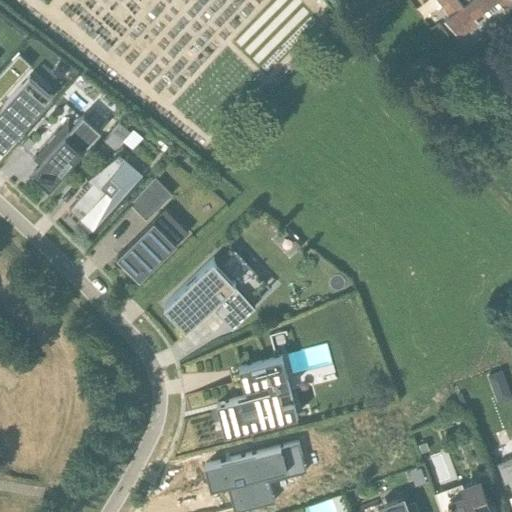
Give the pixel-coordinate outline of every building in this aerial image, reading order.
[(511,0),(431,0),(437,8),(443,5),(450,14),(445,17),(459,37),(479,23),(475,18),(484,11),(488,17),(501,7),(503,9),(511,2),(511,0)] [(0,97),(25,69),(12,57),(0,71),(0,97)] [(18,82),(0,102),(0,144),(3,147),(42,102),(18,82)] [(32,173),(50,189),(85,150),(102,131),(84,115),(68,133),(69,137),(68,138),(66,135),(57,145),(56,144),(42,160),(36,156),(34,158),(40,164),(41,164),(32,173)] [(120,122),(104,140),(114,149),(130,131),(120,122)] [(33,142),(27,137),(21,145),(27,150),(33,142)] [(69,209),(92,230),(142,174),(119,154),(88,179),(92,183),(69,209)] [(157,177),(131,203),(146,219),(173,193),(157,177)] [(154,219),(117,255),(140,278),(177,242),(154,219)] [(215,257),(164,304),(186,327),(212,303),(233,324),(255,303),(251,298),(269,282),(232,242),(215,257)] [(298,414),(282,356),(282,355),(239,366),(231,369),(236,389),(227,392),(229,400),(217,403),(225,433),(298,414)] [(426,442),(419,445),(422,452),(429,449),(426,442)] [(216,483),(233,478),(240,507),(266,500),(258,471),(288,463),(283,444),(210,464),(216,483)] [(511,457),(498,462),(505,481),(511,478),(511,457)] [(492,511),(480,480),(463,486),(466,494),(448,500),(450,504),(452,504),(454,511),(492,511)] [(407,502),(405,494),(378,504),(381,511),(419,511),(415,499),(407,502)]
